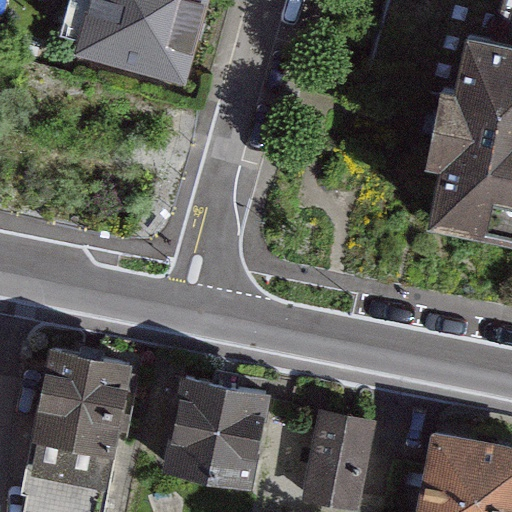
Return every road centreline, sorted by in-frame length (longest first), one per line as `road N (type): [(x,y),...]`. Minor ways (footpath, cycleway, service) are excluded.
road 1 (tertiary): [(511,370),(181,304)]
road 2 (residential): [(181,304),(273,0)]
road 3 (tertiary): [(181,304),(18,268)]
